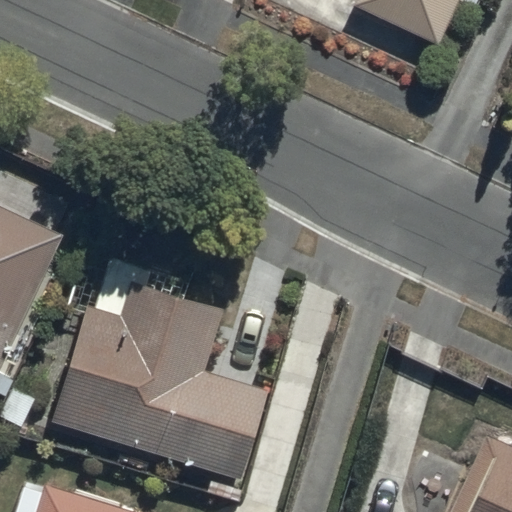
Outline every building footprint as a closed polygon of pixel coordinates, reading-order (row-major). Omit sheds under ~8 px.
[(369,0),(442,33),(456,0),(369,0)] [(0,352),(60,221),(0,191),(0,352)] [(89,296),(54,405),(243,467),(272,378),(205,356),(224,297),(187,285),(192,268),(87,234),(69,290),(89,296)] [(511,511),(511,433),(485,422),(445,511),(511,511)] [(165,511),(167,508),(47,472),(34,511),(165,511)]
